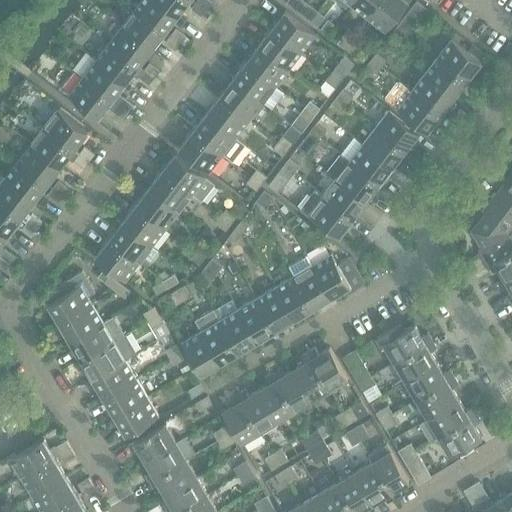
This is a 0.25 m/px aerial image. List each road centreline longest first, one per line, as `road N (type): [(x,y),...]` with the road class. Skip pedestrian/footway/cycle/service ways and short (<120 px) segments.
road 1 (residential): [(9,307),(245,0)]
road 2 (residential): [(208,390),(434,259)]
road 3 (residential): [(434,259),(430,207),(511,97)]
road 4 (residential): [(511,398),(434,259)]
road 5 (residential): [(127,511),(67,408)]
